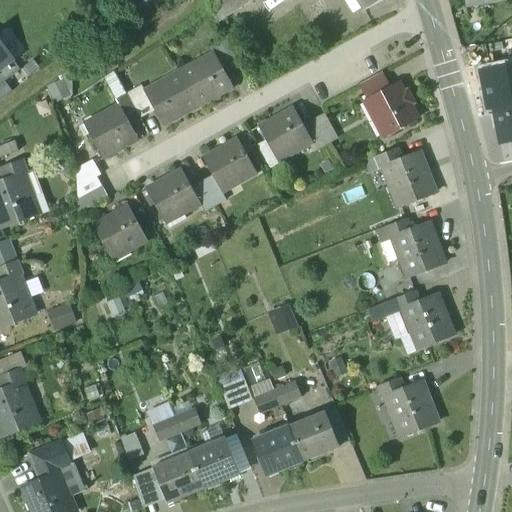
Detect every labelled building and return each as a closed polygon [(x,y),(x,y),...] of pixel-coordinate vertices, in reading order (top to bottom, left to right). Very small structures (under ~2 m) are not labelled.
[(249,0),(204,0),(217,24),(251,3),(249,0)] [(358,0),(365,12),(385,0),(358,0)] [(465,0),(467,9),(501,3),(500,0),(465,0)] [(226,41),(211,49),(213,53),(214,53),(225,73),(239,66),(226,41)] [(0,72),(14,62),(0,43),(0,72)] [(213,53),(179,73),(198,108),(234,88),(225,73),(214,53),(213,53)] [(14,62),(0,72),(0,101),(13,93),(5,82),(20,70),(14,62)] [(179,73),(144,92),(154,111),(163,127),(198,108),(179,73)] [(382,73),(359,86),(367,101),(390,89),(382,73)] [(367,101),(364,103),(383,138),(418,120),(400,84),(390,89),(367,101)] [(141,87),(127,95),(140,119),(154,111),(144,92),(141,87)] [(140,119),(127,95),(116,101),(118,106),(119,106),(129,124),(140,119)] [(118,106),(85,125),(104,160),(139,141),(129,124),(119,106),(118,106)] [(511,106),(490,110),(497,144),(511,140),(511,106)] [(294,109),(259,128),(278,163),(313,144),(303,126),(294,109)] [(324,115),(314,121),(327,145),(338,139),(324,115)] [(327,145),(314,121),(303,126),(313,144),(317,151),(327,145)] [(239,139),(203,159),(213,177),(222,194),(258,174),(239,139)] [(0,156),(18,149),(14,140),(0,145),(0,156)] [(397,150),(376,158),(380,169),(402,161),(397,150)] [(402,161),(380,169),(381,171),(383,170),(398,208),(436,194),(435,192),(434,192),(420,155),(421,155),(421,154),(402,161)] [(93,161),(76,170),(77,189),(97,178),(101,176),(93,161)] [(22,163),(0,170),(0,171),(4,182),(26,174),(22,163)] [(183,170),(148,189),(167,225),(202,205),(193,188),(183,170)] [(4,182),(0,183),(0,226),(1,229),(0,229),(0,230),(39,216),(32,199),(29,200),(21,177),(27,175),(26,174),(4,182)] [(222,194),(213,177),(202,183),(215,207),(226,201),(222,194)] [(97,178),(77,189),(78,201),(103,187),(97,178)] [(215,207),(202,183),(193,188),(202,205),(206,212),(215,207)] [(103,187),(78,201),(78,214),(108,197),(103,187)] [(129,207),(94,226),(114,263),(149,243),(129,207)] [(407,220),(385,229),(390,240),(411,231),(407,220)] [(411,231),(390,240),(391,242),(397,239),(405,261),(401,262),(408,279),(446,265),(445,263),(444,264),(430,225),(431,225),(430,224),(411,231)] [(9,239),(0,242),(0,262),(15,258),(9,239)] [(17,264),(0,269),(0,283),(22,275),(17,264)] [(0,283),(0,328),(35,316),(29,299),(25,300),(17,279),(22,277),(22,275),(0,283)] [(415,292),(368,311),(373,323),(399,314),(398,312),(420,303),(415,292)] [(420,303),(398,312),(399,314),(401,313),(417,351),(455,336),(454,335),(453,335),(438,297),(439,297),(439,296),(420,303)] [(46,311),(53,331),(76,322),(69,303),(46,311)] [(276,334),(296,325),(287,304),(267,312),(276,334)] [(21,372),(0,380),(0,384),(3,392),(26,383),(21,372)] [(227,408),(251,400),(243,378),(219,386),(227,408)] [(400,379),(379,388),(383,399),(405,390),(400,379)] [(3,392),(0,393),(0,434),(1,438),(1,439),(39,424),(33,408),(30,409),(21,387),(26,385),(26,383),(3,392)] [(295,384),(276,392),(275,391),(281,407),(281,406),(300,398),(301,399),(302,399),(295,383),(294,383),(295,384)] [(405,390),(383,399),(384,401),(389,398),(398,420),(394,421),(401,438),(440,423),(439,422),(438,422),(424,384),(425,383),(424,383),(405,390)] [(274,393),(255,401),(255,400),(254,400),(260,416),(261,415),(260,414),(280,406),(280,407),(281,407),(275,391),(273,392),(274,393)] [(145,410),(150,422),(172,414),(168,402),(145,410)] [(195,410),(194,410),(194,411),(175,419),(175,418),(174,418),(181,434),(181,433),(200,425),(200,426),(201,426),(195,410)] [(336,410),(326,413),(339,447),(350,443),(336,410)] [(325,415),(291,428),(290,427),(289,427),(303,463),(304,462),(303,461),(338,448),(338,449),(339,448),(339,447),(326,413),(325,413),(324,413),(325,415)] [(174,420),(155,427),(155,426),(153,427),(160,443),(161,442),(161,441),(179,433),(180,434),(181,434),(174,418),(173,419),(174,420)] [(289,429),(255,442),(255,441),(254,442),(268,477),(269,477),(268,475),(301,462),(302,463),(303,463),(289,427),(288,428),(289,429)] [(64,438),(70,459),(90,454),(84,433),(64,438)] [(224,441),(190,455),(190,454),(189,454),(204,490),(205,489),(204,488),(238,474),(239,475),(240,475),(225,439),(224,440),(224,441)] [(62,441),(29,454),(35,470),(58,461),(62,472),(67,470),(66,467),(72,465),(62,441)] [(189,456),(155,470),(155,469),(153,469),(168,504),(169,504),(169,503),(203,489),(203,490),(204,490),(189,454),(188,455),(189,456)] [(58,461),(35,470),(40,482),(62,472),(58,461)] [(66,498),(57,476),(63,474),(62,472),(40,482),(21,489),(22,490),(23,490),(31,511),(74,511),(69,497),(66,498)]
